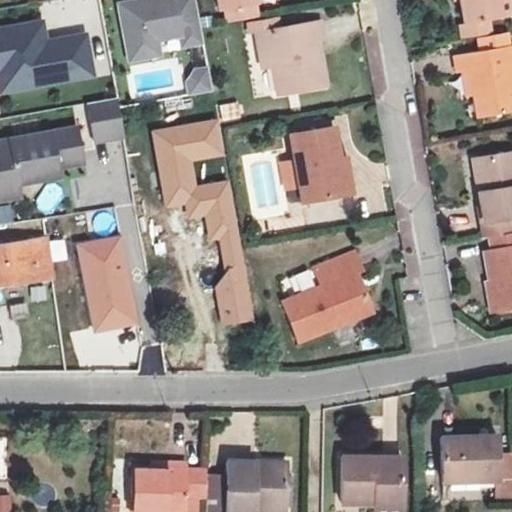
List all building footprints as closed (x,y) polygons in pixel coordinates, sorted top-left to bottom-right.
[(204,49),(193,0),(129,0),(115,3),(127,64),(204,49)] [(222,9),(251,4),(253,3),(252,0),(215,0),(217,9),(222,9)] [(511,0),(457,0),(461,22),(484,18),(498,15),(498,14),(511,11),(511,0)] [(225,23),(253,17),(251,4),(222,9),(225,23)] [(459,37),(487,32),(484,18),(461,22),(456,23),(459,37)] [(255,35),(277,31),(275,20),(247,24),(248,36),(255,35)] [(255,35),(261,69),(272,66),(278,96),(326,87),(320,55),(311,57),(309,42),(318,40),(321,40),(317,22),(277,31),(255,35)] [(478,52),(507,47),(504,34),(476,39),(478,52)] [(320,55),(318,40),(309,42),(311,57),(320,55)] [(478,85),(484,116),(511,111),(511,46),(507,47),(478,52),(453,57),(456,74),(460,74),(463,88),(478,85)] [(0,54),(0,121),(74,116),(68,49),(0,54)] [(185,68),(187,95),(210,93),(208,66),(185,68)] [(484,116),(478,85),(463,88),(465,99),(473,97),(476,118),(484,116)] [(88,104),(93,142),(122,138),(117,100),(88,104)] [(217,106),(220,121),(239,119),(237,103),(217,106)] [(76,154),(74,120),(41,122),(43,156),(76,154)] [(298,189),(301,204),(340,197),(334,162),(339,161),(333,129),(289,137),(294,164),(298,189)] [(511,152),(470,160),(482,225),(509,220),(511,219),(511,152)] [(334,162),(340,197),(351,195),(344,160),(339,161),(334,162)] [(281,166),(286,192),(298,189),(294,164),(281,166)] [(181,171),(154,175),(158,201),(185,196),(181,171)] [(208,207),(231,203),(227,183),(205,187),(208,207)] [(482,239),(511,234),(509,220),(482,225),(479,225),(482,239)] [(482,253),(493,313),(511,309),(511,234),(488,239),(490,251),(482,253)] [(0,285),(51,278),(45,239),(0,245),(0,285)] [(322,288),(284,303),(299,342),(333,329),(330,323),(370,307),(358,275),(364,273),(356,254),(315,270),(322,288)] [(333,329),(373,313),(370,307),(330,323),(333,329)] [(495,453),(494,435),(439,437),(440,480),(493,477),(496,477),(495,453)] [(511,452),(495,453),(496,477),(493,477),(494,496),(511,495),(511,452)] [(340,456),(340,502),(399,502),(400,456),(340,456)] [(224,460),(221,511),(251,511),(252,505),(283,507),(284,462),(224,460)] [(129,511),(140,511),(193,511),(194,497),(203,498),(204,469),(183,469),(183,464),(167,463),(166,468),(129,467),(129,511)] [(0,511),(8,511),(7,496),(0,496),(0,511)]
